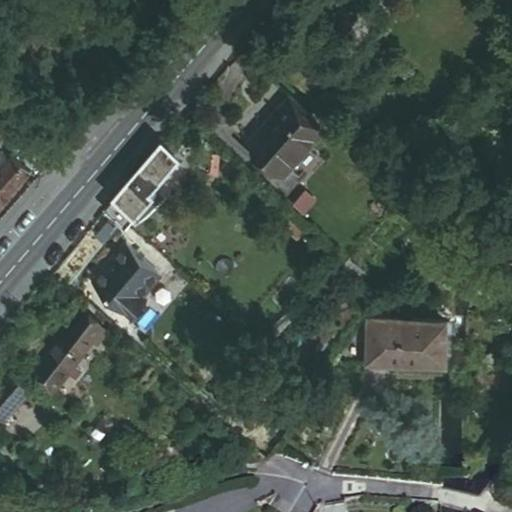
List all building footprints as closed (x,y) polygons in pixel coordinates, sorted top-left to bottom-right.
[(324,100),(348,71),(307,38),(284,67),(324,100)] [(297,96),(259,140),(293,170),(331,126),(297,96)] [(168,138),(110,205),(134,224),(162,192),(158,188),(187,155),(187,146),(180,140),(171,140),(168,138)] [(0,205),(31,172),(14,156),(9,161),(1,154),(0,154),(0,205)] [(128,243),(96,280),(136,314),(151,296),(147,293),(164,273),(128,243)] [(49,407),(113,321),(92,306),(28,391),(49,407)] [(454,339),(452,325),(376,322),(345,362),(452,366),(453,358),(453,350),(454,339)] [(224,346),(210,360),(228,378),(242,364),(224,346)] [(9,382),(0,393),(0,425),(5,431),(30,398),(9,382)]
